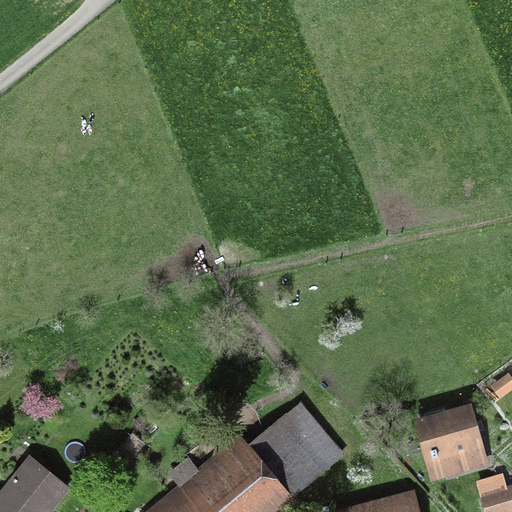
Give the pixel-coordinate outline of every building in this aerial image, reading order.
[(511,379),(508,374),(492,386),(499,397),(511,387),(511,379)] [(299,494),(347,456),(306,406),(258,444),(299,494)] [(443,456),(448,473),(484,463),(470,409),(421,421),(430,459),(443,456)] [(253,511),(279,491),(236,439),(196,472),(187,461),(169,475),(179,487),(148,511),(253,511)] [(46,511),(65,490),(28,460),(0,494),(0,511),(46,511)] [(481,498),(484,511),(495,511),(511,507),(511,490),(511,488),(481,498)] [(413,511),(409,497),(352,511),(413,511)]
